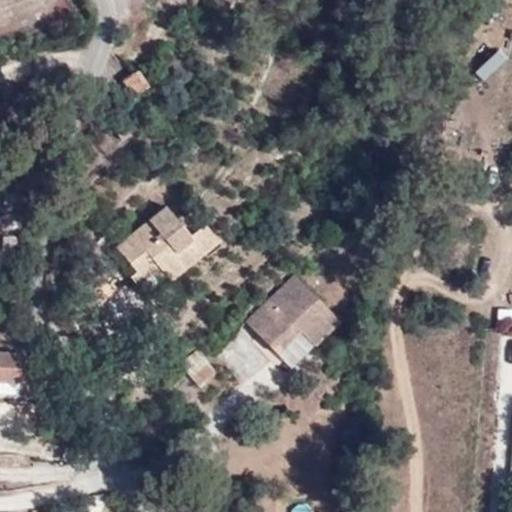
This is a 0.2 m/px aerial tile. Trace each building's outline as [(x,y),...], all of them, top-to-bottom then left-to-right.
[(0,0),(0,18),(2,29),(42,21),(39,2),(50,0),(0,0)] [(472,70),(481,79),(503,58),(494,49),(472,70)] [(136,67),(120,76),(128,92),(144,84),(136,67)] [(124,103),(110,113),(119,128),(132,119),(124,103)] [(112,149),(97,162),(110,178),(125,168),(112,149)] [(446,182),(428,176),(418,206),(436,212),(446,182)] [(456,282),(467,252),(442,244),(432,273),(456,282)] [(142,301),(148,308),(159,323),(205,285),(190,267),(178,277),(156,250),(106,290),(126,314),(142,301)] [(445,309),(456,282),(432,273),(422,299),(445,309)] [(126,327),(148,308),(142,301),(126,314),(119,320),(126,327)] [(282,312),(231,356),(259,390),(285,369),(297,384),(324,362),(282,312)] [(181,365),(198,385),(214,371),(198,351),(181,365)] [(203,408),(187,387),(172,400),(187,419),(203,408)]
